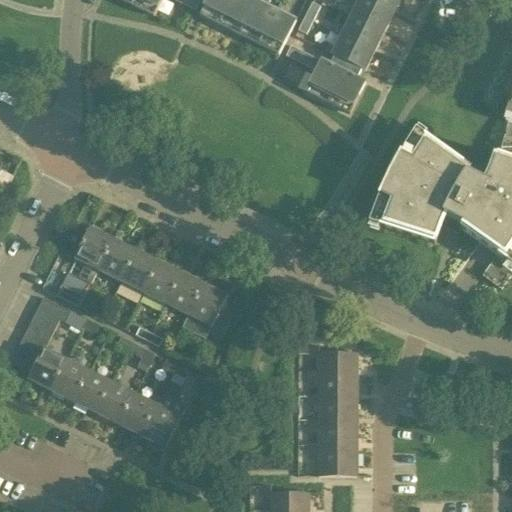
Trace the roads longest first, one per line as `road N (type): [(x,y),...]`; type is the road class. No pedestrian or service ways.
road 1 (residential): [(428,323),(69,153)]
road 2 (residential): [(389,511),(392,397),(428,323)]
road 3 (residential): [(0,309),(69,153)]
road 4 (residential): [(69,153),(77,0)]
